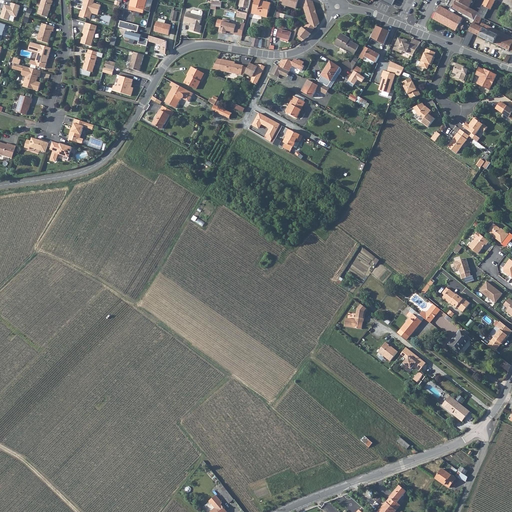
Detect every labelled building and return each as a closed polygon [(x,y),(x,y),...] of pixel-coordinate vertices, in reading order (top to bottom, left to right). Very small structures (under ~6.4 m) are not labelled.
[(42,0),(38,14),(48,17),(52,5),(53,1),(52,1),(51,0),(42,0)] [(84,11),(81,11),(80,17),(85,19),(86,17),(91,19),(92,13),(98,15),(101,5),(94,3),(94,0),(84,0),(83,4),(84,5),(83,8),(84,9),(84,11)] [(133,11),(144,13),(147,0),(131,0),(130,6),(134,7),(133,11)] [(249,9),(251,0),(240,0),(239,6),(249,9)] [(261,1),(261,0),(255,0),(255,1),(252,13),(267,17),(271,3),(261,1)] [(280,0),(280,1),(284,2),(283,5),(296,9),(297,6),(304,8),(309,22),(304,28),(303,27),(300,31),(299,35),(304,40),(307,37),(308,38),(311,34),(310,33),(315,27),(316,28),(320,23),(317,14),(315,15),(314,11),(316,10),(313,1),(308,0),(306,0),(307,0),(305,0),(280,0)] [(450,0),(450,1),(448,6),(475,20),(477,15),(479,13),(469,8),(473,0),(450,0)] [(511,0),(484,0),(482,5),(489,8),(489,9),(491,9),(495,0),(511,0)] [(17,17),(20,6),(12,3),(11,7),(1,3),(0,7),(4,9),(1,18),(9,20),(11,15),(17,17)] [(477,15),(483,18),(484,19),(489,9),(489,8),(482,5),(479,13),(477,15)] [(440,6),(434,19),(457,30),(461,21),(463,18),(440,6)] [(172,10),(170,20),(179,22),(181,12),(172,10)] [(200,25),(203,16),(202,16),(203,13),(203,11),(202,10),(201,10),(200,11),(199,12),(193,10),(192,11),(191,13),(187,12),(184,21),(192,23),(190,30),(200,33),(202,26),(200,25)] [(475,34),(510,51),(511,50),(511,47),(511,41),(481,27),(480,27),(481,25),(480,24),(483,18),(477,15),(475,20),(469,32),(475,34)] [(158,22),(155,31),(165,34),(165,33),(169,34),(171,26),(165,24),(166,21),(159,19),(158,22)] [(234,34),(242,36),(245,24),(241,23),(241,25),(237,24),(236,25),(229,23),(230,21),(224,19),(221,29),(220,32),(227,33),(227,31),(228,31),(234,33),(234,34)] [(147,46),(148,41),(149,39),(141,38),(142,35),(134,33),(135,31),(138,32),(139,26),(121,21),(119,27),(132,31),(132,32),(127,31),(125,38),(139,42),(138,44),(147,46)] [(55,27),(42,23),(38,40),(48,43),(52,31),(54,31),(55,27)] [(91,46),(97,26),(86,23),(83,33),(84,33),(81,43),(91,46)] [(511,36),(483,23),(481,27),(511,41),(511,36)] [(390,32),(377,26),(371,37),(385,45),(390,32)] [(280,29),(278,37),(281,38),(289,40),(291,33),(280,29)] [(475,34),(469,32),(463,45),(468,47),(475,34)] [(350,39),(341,34),(335,45),(339,47),(340,47),(354,55),(359,46),(349,40),(350,39)] [(166,55),(167,41),(150,36),(149,39),(148,41),(161,45),(161,53),(166,55)] [(252,43),(251,47),(257,47),(260,39),(251,37),(249,42),(252,43)] [(403,51),(413,55),(421,42),(413,39),(411,44),(408,42),(408,40),(405,39),(403,40),(399,38),(393,50),(402,53),(403,51)] [(46,69),(52,48),(31,42),(29,50),(33,51),(35,49),(39,51),(38,53),(36,61),(32,60),(30,64),(46,69)] [(366,46),(362,54),(367,56),(370,58),(373,52),(374,51),(366,46)] [(435,57),(434,57),(436,53),(427,49),(420,66),(428,69),(429,64),(431,65),(432,61),(433,61),(435,57)] [(140,71),(144,55),(134,52),(129,68),(140,71)] [(373,52),(370,58),(367,56),(362,54),(360,57),(365,60),(373,64),(374,64),(375,63),(373,62),(374,61),(377,55),(373,52)] [(93,73),(97,56),(88,53),(87,53),(85,57),(87,57),(83,69),(81,69),(81,74),(90,77),(91,72),(93,73)] [(244,66),(233,63),(233,62),(221,59),(221,60),(218,59),(213,69),(242,75),(244,76),(248,68),(244,66)] [(107,60),(105,67),(114,70),(116,63),(107,60)] [(350,68),(353,69),(356,64),(357,62),(353,60),(351,62),(349,66),(350,68)] [(331,61),(322,75),(331,81),(340,67),(331,61)] [(391,65),(388,72),(396,75),(400,76),(403,71),(405,68),(392,62),(391,65)] [(40,77),(42,71),(14,63),(13,69),(23,72),(22,74),(23,76),(26,77),(23,87),(39,91),(41,83),(36,81),(36,80),(38,79),(38,77),(40,77)] [(257,85),(265,66),(262,65),(259,64),(258,65),(256,64),(256,66),(250,63),(245,73),(253,77),(250,82),(257,85)] [(356,64),(353,69),(355,70),(360,72),(361,73),(364,69),(356,64)] [(276,65),(271,74),(279,77),(280,74),(283,68),(276,65)] [(185,83),(196,89),(200,82),(198,80),(200,76),(201,77),(203,73),(192,67),(188,75),(189,76),(188,79),(187,79),(185,83)] [(461,69),(460,69),(455,67),(453,73),(457,74),(456,78),(464,81),(468,70),(464,68),(463,68),(462,68),(461,69)] [(283,68),(280,74),(287,77),(289,71),(283,68)] [(481,77),(478,84),(490,90),(497,75),(485,69),(484,70),(480,68),(477,75),(481,77)] [(354,81),(360,72),(355,70),(351,79),(354,81)] [(384,71),(382,77),(383,77),(379,90),(381,90),(390,93),(396,75),(388,72),(384,71)] [(118,86),(114,85),(113,91),(131,96),(133,89),(131,89),(131,87),(133,80),(121,76),(118,86)] [(408,94),(409,94),(411,98),(416,96),(416,97),(421,95),(421,94),(418,89),(418,90),(412,78),(403,82),(405,85),(405,86),(408,94)] [(307,85),(303,92),(312,97),(317,89),(321,92),(322,92),(325,85),(320,82),(319,86),(317,85),(308,80),(306,84),(307,85)] [(173,87),(165,102),(177,108),(181,99),(183,99),(189,102),(194,93),(176,84),(174,87),(173,87)] [(330,88),(325,85),(322,92),(326,94),(330,88)] [(22,95),(17,112),(26,115),(30,103),(31,103),(33,99),(22,95)] [(291,104),(287,113),(297,118),(305,102),(294,96),(290,104),(291,104)] [(496,108),(511,119),(511,109),(501,102),(496,108)] [(231,107),(243,112),(245,108),(233,103),(231,107)] [(426,107),(423,103),(414,108),(417,113),(417,114),(424,119),(422,122),(429,127),(436,118),(429,113),(432,111),(426,106),(426,107)] [(172,117),(174,112),(163,106),(153,124),(162,129),(170,115),(172,117)] [(220,107),(219,106),(216,111),(216,112),(229,119),(232,113),(220,107)] [(259,113),(253,125),(258,128),(260,128),(262,124),(270,128),(265,138),(271,142),(280,124),(259,113)] [(466,122),(463,126),(472,133),(470,136),(478,142),(481,138),(476,135),(480,129),(484,132),(488,127),(484,124),(483,124),(479,121),(480,120),(476,117),(474,118),(471,121),(472,122),(470,125),(466,122)] [(94,125),(75,119),(74,123),(74,124),(73,128),(72,128),(69,136),(70,136),(69,140),(83,144),(84,139),(80,138),(84,127),(93,130),(94,125)] [(283,148),(291,151),(296,140),(300,141),(303,136),(289,129),(287,133),(289,134),(287,137),(286,137),(284,142),(285,143),(283,148)] [(458,133),(466,139),(469,136),(461,130),(458,133)] [(437,131),(431,139),(436,142),(441,134),(437,131)] [(452,141),(448,146),(457,153),(467,140),(466,139),(458,133),(455,136),(456,137),(453,141),(452,141)] [(104,141),(91,137),(88,146),(101,150),(104,141)] [(30,147),(46,152),(50,142),(43,140),(42,141),(39,140),(33,138),(32,141),(27,140),(25,147),(30,149),(30,147)] [(0,142),(0,154),(13,158),(17,146),(8,143),(7,145),(0,142)] [(57,160),(59,154),(69,158),(73,148),(61,144),(54,142),(51,150),(54,151),(50,160),(54,161),(57,160)] [(86,150),(74,155),(77,161),(88,156),(86,150)] [(493,165),(486,160),(485,162),(482,166),(485,168),(489,171),(493,165)] [(501,230),(494,224),(489,231),(490,233),(495,237),(494,238),(503,244),(507,239),(511,242),(511,240),(511,234),(510,235),(502,229),(501,230)] [(475,252),(486,239),(481,235),(478,233),(475,236),(477,238),(469,247),(475,252)] [(487,246),(490,242),(486,239),(475,252),(478,254),(486,245),(487,246)] [(511,242),(507,239),(503,244),(502,245),(507,248),(511,242)] [(463,248),(459,245),(455,250),(458,253),(463,248)] [(458,270),(461,269),(464,279),(472,276),(471,272),(467,258),(456,262),(455,264),(456,269),(458,270)] [(488,282),(480,291),(495,303),(502,295),(496,290),(497,289),(488,282)] [(428,284),(422,292),(425,294),(431,286),(428,284)] [(446,289),(442,293),(445,295),(443,297),(451,303),(457,307),(458,307),(464,312),(471,303),(465,298),(464,299),(458,294),(457,295),(450,289),(448,291),(446,289)] [(431,311),(435,306),(432,304),(424,313),(420,311),(418,314),(424,319),(429,314),(432,316),(434,313),(431,311)] [(344,327),(354,329),(362,330),(363,320),(364,320),(365,313),(368,310),(362,305),(358,310),(356,319),(355,321),(346,319),(344,327)] [(410,319),(398,334),(407,341),(422,323),(410,313),(407,316),(410,319)] [(429,314),(424,319),(427,322),(432,316),(429,314)] [(505,340),(511,331),(511,330),(500,321),(496,327),(500,330),(488,345),(495,351),(504,340),(505,340)] [(460,353),(471,339),(461,330),(449,345),(460,353)] [(386,343),(379,353),(391,362),(398,353),(393,349),(393,350),(389,347),(389,346),(386,343)] [(406,349),(401,355),(407,360),(404,365),(412,371),(414,368),(415,367),(421,371),(426,365),(406,349)] [(501,366),(508,372),(511,365),(504,360),(501,366)] [(419,373),(415,378),(420,381),(424,376),(420,373),(419,373)] [(462,421),(470,412),(450,396),(444,404),(444,407),(462,421)] [(398,443),(408,450),(410,447),(401,439),(398,443)] [(443,469),(436,478),(449,488),(456,478),(443,469)] [(463,479),(466,482),(468,477),(464,475),(459,471),(456,476),(462,480),(463,479)] [(229,503),(234,499),(224,486),(219,490),(229,503)] [(400,486),(386,502),(396,510),(400,505),(397,502),(406,491),(400,486)] [(226,511),(227,511),(222,506),(222,502),(216,495),(210,501),(215,508),(210,511),(226,511)] [(386,502),(377,511),(395,511),(396,510),(386,502)]
